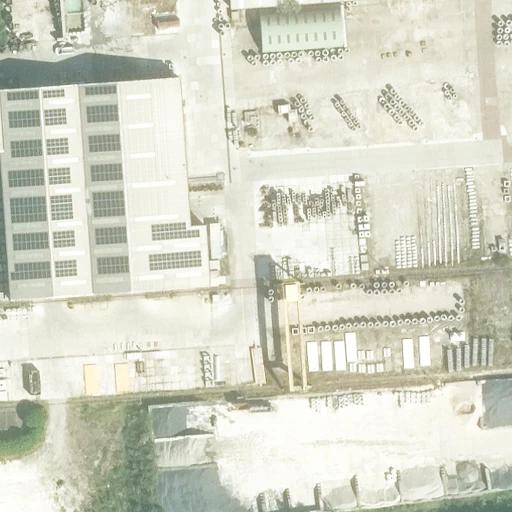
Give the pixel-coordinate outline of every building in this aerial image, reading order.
[(64,0),(66,32),(87,31),(86,0),(64,0)] [(142,0),(143,27),(178,27),(178,5),(163,5),(162,0),(142,0)] [(368,0),(229,0),(230,9),(368,0)] [(0,162),(10,301),(209,287),(204,226),(189,227),(178,78),(0,90),(0,162)] [(242,144),(255,145),(257,121),(244,121),(242,144)] [(315,332),(367,324),(360,285),(305,294),(303,280),(289,282),(291,297),(309,294),(315,332)] [(386,290),(386,311),(379,311),(379,322),(423,322),(423,290),(386,290)] [(397,358),(417,356),(414,331),(394,333),(397,358)] [(511,465),(494,472),(499,489),(511,484),(511,465)]
